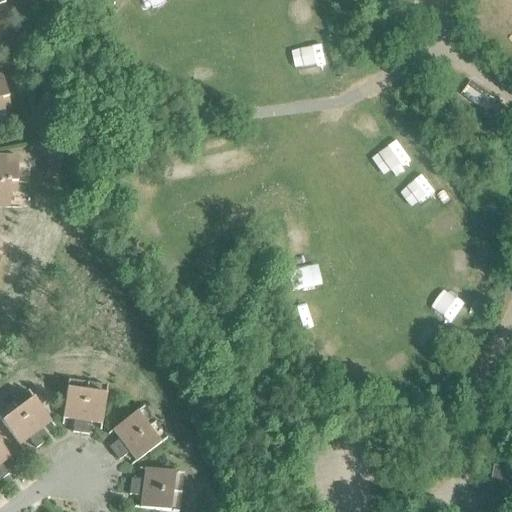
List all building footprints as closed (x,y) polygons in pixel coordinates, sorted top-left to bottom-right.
[(7,98),(0,99),(0,125),(6,124),(3,109),(9,107),(7,98)] [(0,182),(16,183),(17,157),(0,156),(0,182)] [(16,183),(0,182),(0,207),(8,208),(9,193),(16,193),(16,183)] [(71,433),(80,434),(85,392),(66,389),(62,418),(73,420),(71,433)] [(85,392),(80,434),(88,435),(89,422),(101,424),(105,395),(85,392)] [(32,398),(16,410),(42,444),(48,439),(41,429),(50,422),(32,398)] [(42,444),(16,410),(1,422),(18,445),(27,439),(35,449),(42,444)] [(108,447),(113,454),(147,428),(135,412),(111,430),(119,439),(108,447)] [(147,428),(113,454),(118,460),(128,453),(135,462),(159,444),(147,428)] [(0,445),(0,477),(1,479),(7,474),(0,464),(9,457),(0,445)] [(490,490),(511,493),(511,469),(494,466),(490,490)] [(130,479),(129,487),(171,493),(174,473),(144,469),(143,481),(130,479)] [(168,511),(171,493),(129,487),(128,495),(141,497),(139,508),(166,511),(168,511)]
